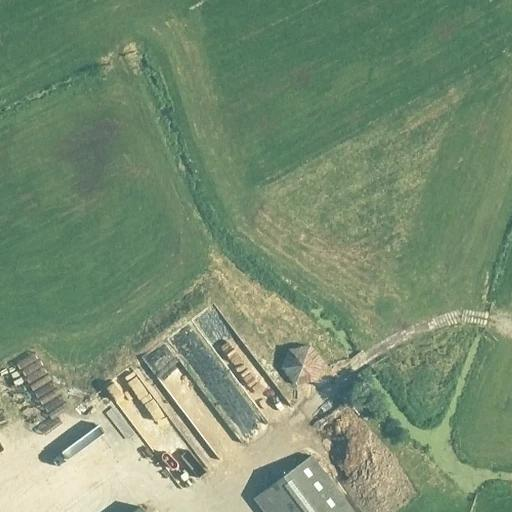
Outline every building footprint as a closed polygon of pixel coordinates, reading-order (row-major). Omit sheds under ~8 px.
[(156,355),(171,377),(182,370),(167,348),(156,355)] [(287,387),(318,386),(316,353),(285,354),(287,387)] [(267,380),(280,373),(272,358),(259,365),(267,380)] [(36,374),(0,401),(0,511),(85,511),(120,486),(36,374)] [(150,416),(131,378),(108,389),(127,427),(150,416)] [(146,454),(124,468),(135,483),(156,469),(146,454)] [(262,511),(351,511),(310,457),(253,500),(262,511)]
